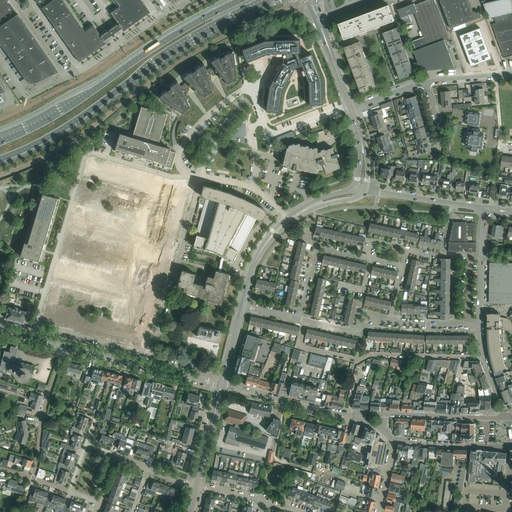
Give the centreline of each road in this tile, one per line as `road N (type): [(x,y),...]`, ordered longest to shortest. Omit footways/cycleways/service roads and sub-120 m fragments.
road 1 (secondary): [(0,159),(64,128),(173,51),(273,0)]
road 2 (residential): [(33,330),(86,151),(188,176)]
road 3 (secondary): [(241,0),(0,142)]
road 4 (residential): [(484,357),(358,360),(300,346),(304,320)]
road 5 (unknown): [(48,277),(120,298),(155,172)]
road 6 (residential): [(149,359),(199,180)]
road 7 (residential): [(188,176),(178,154),(216,107),(247,90),(262,121)]
road 8 (tertiary): [(210,381),(64,345)]
road 9 (residential): [(32,480),(64,345)]
road 10 (residential): [(345,414),(221,384)]
road 11 (tertiary): [(485,208),(364,189)]
